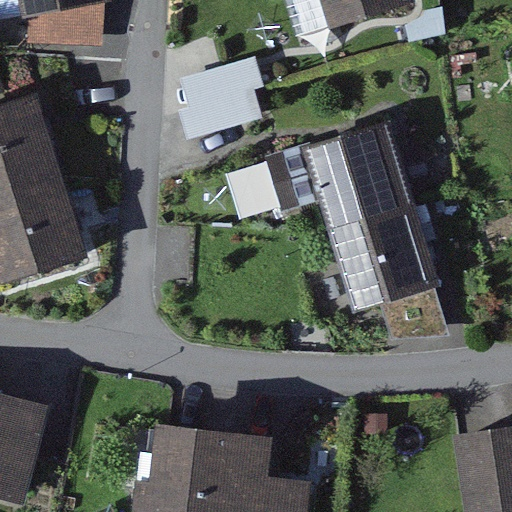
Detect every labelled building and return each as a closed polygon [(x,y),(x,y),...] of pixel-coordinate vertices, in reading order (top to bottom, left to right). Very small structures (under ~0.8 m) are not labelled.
[(107,0),(23,0),(25,13),(107,1),(107,0)] [(316,0),(322,20),(386,0),(316,0)] [(191,133),(263,123),(255,62),(183,72),(191,133)] [(40,97),(0,109),(0,259),(9,287),(93,259),(40,97)] [(390,130),(305,155),(353,311),(437,286),(390,130)] [(46,408),(0,395),(0,494),(21,500),(46,408)] [(511,511),(511,432),(464,438),(473,511),(511,511)] [(270,447),(167,433),(160,485),(148,484),(144,511),(310,511),(313,489),(265,483),(270,447)]
